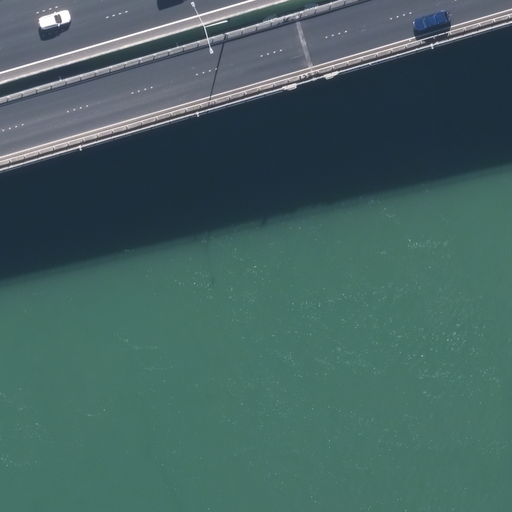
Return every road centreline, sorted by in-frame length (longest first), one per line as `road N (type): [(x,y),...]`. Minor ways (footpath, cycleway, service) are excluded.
road 1 (motorway): [(458,0),(0,132)]
road 2 (motorway): [(0,51),(178,0)]
